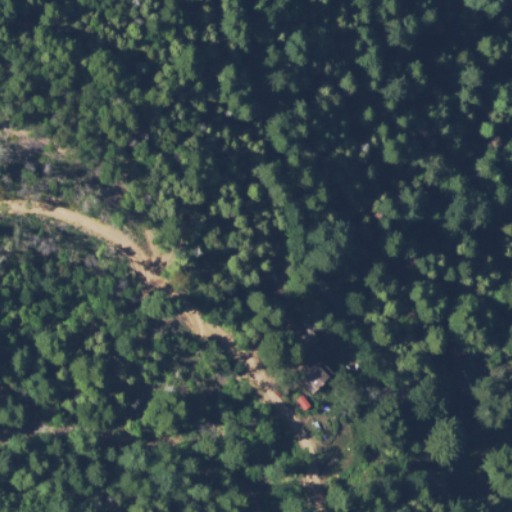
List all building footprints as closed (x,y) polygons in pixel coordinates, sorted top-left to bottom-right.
[(275,291),(284,288),(289,306),(281,309),(275,291)] [(285,309),(299,329),(290,335),(287,330),(274,338),(268,329),(280,322),(276,315),(285,309)] [(454,370),(448,350),(465,345),(471,365),(454,370)] [(310,396),(289,373),(312,353),(332,375),(310,396)] [(482,447),(467,445),(469,429),(485,432),(482,447)]
